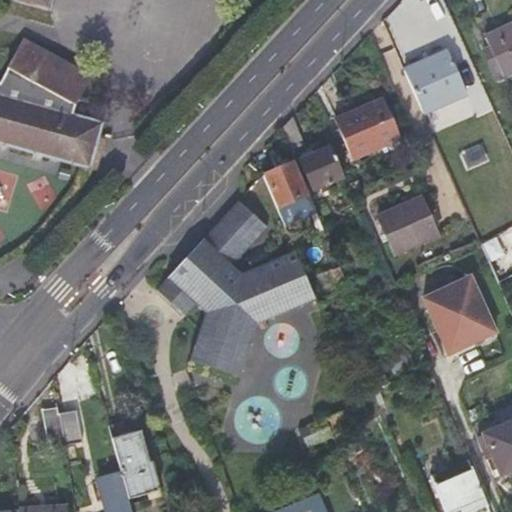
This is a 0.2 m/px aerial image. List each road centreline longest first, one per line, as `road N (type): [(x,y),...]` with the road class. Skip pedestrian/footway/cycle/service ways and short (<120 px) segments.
road 1 (secondary): [(44,359),(371,0)]
road 2 (secondary): [(325,0),(18,336)]
